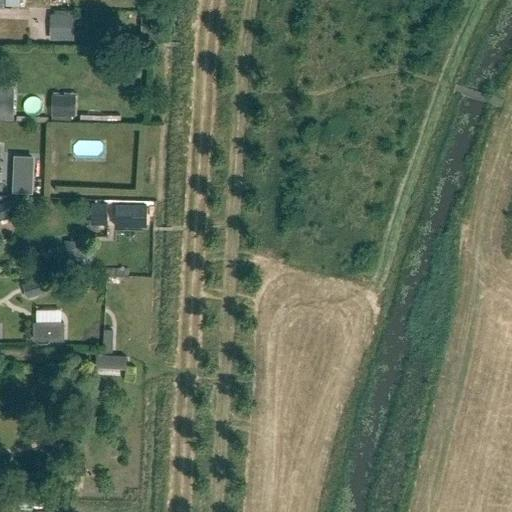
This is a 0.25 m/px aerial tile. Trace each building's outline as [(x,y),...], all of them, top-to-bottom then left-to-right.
[(71,37),(71,16),(51,16),(51,37),(71,37)] [(155,16),(142,16),(142,35),(155,36),(155,16)] [(53,96),(52,115),(71,116),(72,96),(53,96)] [(0,105),(0,119),(13,120),(13,106),(0,105)] [(13,177),(13,191),(32,192),(33,178),(13,177)] [(19,196),(0,203),(0,217),(24,209),(19,196)] [(107,225),(108,201),(92,200),(91,225),(107,225)] [(116,203),(116,225),(147,224),(147,203),(116,203)] [(87,269),(87,241),(64,241),(64,269),(87,269)] [(40,279),(28,282),(32,297),(44,293),(40,279)] [(64,322),(33,322),(33,341),(64,341),(64,322)] [(97,353),(97,367),(127,367),(127,354),(97,353)]
